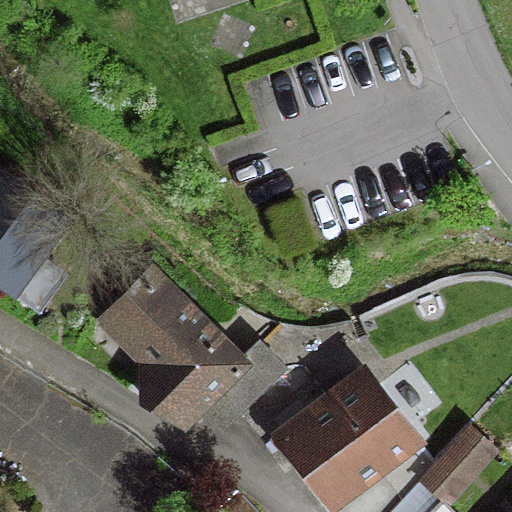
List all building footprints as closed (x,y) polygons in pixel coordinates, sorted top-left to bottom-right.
[(0,175),(0,287),(10,295),(64,222),(0,175)] [(292,203),(267,212),(282,255),(307,246),(292,203)] [(142,353),(142,403),(178,424),(229,371),(232,373),(236,369),(233,366),(146,279),(124,300),(114,300),(114,311),(107,318),(142,353)] [(233,366),(236,369),(257,390),(278,369),(255,345),(233,366)] [(274,449),(281,444),(326,503),(411,438),(365,378),(286,438),(279,429),(266,439),(274,449)] [(447,511),(441,506),(491,450),(467,428),(392,511),(447,511)] [(253,511),(233,491),(210,511),(253,511)]
